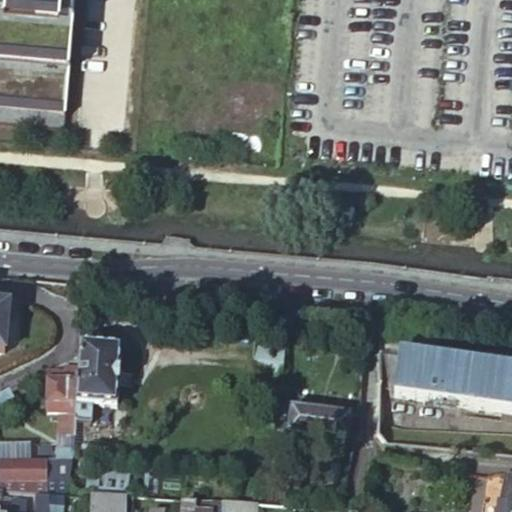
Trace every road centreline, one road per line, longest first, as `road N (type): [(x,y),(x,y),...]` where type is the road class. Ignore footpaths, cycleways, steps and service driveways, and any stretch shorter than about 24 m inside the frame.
road 1 (residential): [(0,266),(214,272),(511,309)]
road 2 (residential): [(0,288),(42,298),(63,328),(48,358),(0,383)]
road 3 (residential): [(511,462),(365,446)]
